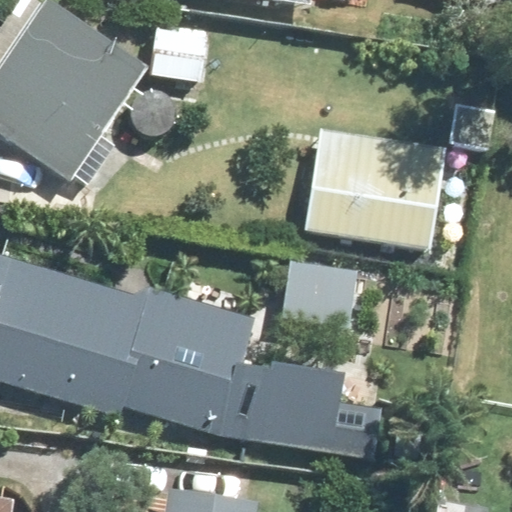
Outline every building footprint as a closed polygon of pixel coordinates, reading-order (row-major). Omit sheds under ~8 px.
[(4,12),(0,18),(0,134),(65,179),(69,175),(84,185),(112,143),(97,132),(144,64),(51,0),(31,0),(17,21),(4,12)] [(153,24),(147,73),(199,80),(204,29),(153,24)] [(495,116),(453,109),(447,149),(489,156),(495,116)] [(318,128),(302,228),(428,248),(443,146),(318,128)] [(219,425),(272,442),(269,454),(382,469),(391,413),(345,408),(350,380),(284,371),(281,387),(236,373),(254,316),(148,283),(144,295),(0,249),(0,381),(113,417),(118,402),(217,434),(219,425)] [(282,257),(276,315),(356,322),(362,265),(282,257)] [(248,511),(250,496),(163,486),(159,511),(248,511)] [(0,493),(0,511),(5,511),(8,495),(0,493)]
